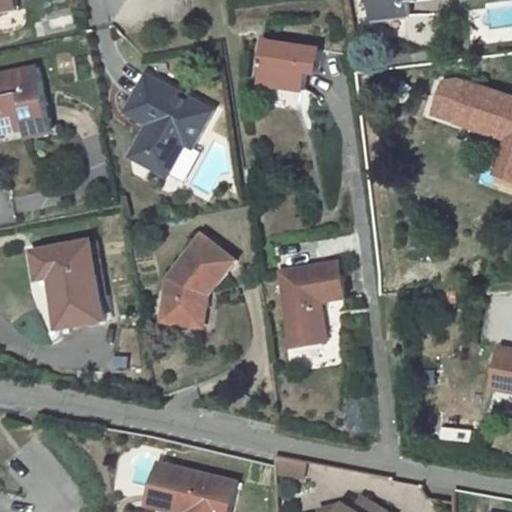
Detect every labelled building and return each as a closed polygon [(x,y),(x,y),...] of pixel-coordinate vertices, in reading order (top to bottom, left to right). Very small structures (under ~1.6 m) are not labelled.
[(373,0),(376,22),(411,18),(409,3),(417,2),(416,0),(373,0)] [(19,1),(0,4),(0,14),(21,10),(19,1)] [(325,50),(266,42),(260,84),(307,91),(309,71),(322,73),(325,50)] [(0,134),(10,133),(9,127),(27,124),(28,129),(30,137),(53,132),(40,67),(0,75),(0,134)] [(197,147),(215,112),(150,76),(131,112),(154,124),(136,157),(172,175),(189,142),(197,147)] [(458,122),(471,84),(456,79),(443,81),(432,112),(458,122)] [(511,97),(471,84),(458,122),(511,139),(499,174),(511,178),(511,97)] [(27,124),(9,127),(10,133),(28,129),(27,124)] [(216,290),(239,261),(205,235),(172,279),(167,322),(203,327),(207,294),(213,287),(216,290)] [(93,242),(36,253),(41,280),(54,277),(63,329),(108,320),(93,242)] [(342,262),(284,272),(296,348),(331,342),(324,302),(348,298),(342,262)] [(208,327),(212,295),(216,290),(213,287),(207,294),(203,327),(208,327)] [(511,350),(503,348),(496,388),(511,390),(511,350)] [(308,462),(277,456),(277,458),(278,471),(305,476),(308,462)] [(233,511),(240,483),(162,464),(155,493),(191,503),(188,511),(233,511)] [(188,511),(191,503),(155,493),(152,505),(179,511),(188,511)] [(388,511),(366,498),(358,511),(349,505),(324,511),(388,511)]
